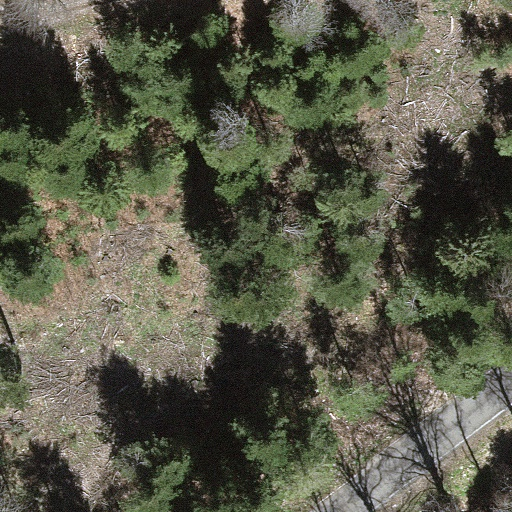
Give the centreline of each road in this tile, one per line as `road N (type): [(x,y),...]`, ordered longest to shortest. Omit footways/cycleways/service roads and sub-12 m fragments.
road 1 (tertiary): [(339,511),(511,380)]
road 2 (track): [(0,47),(151,0)]
